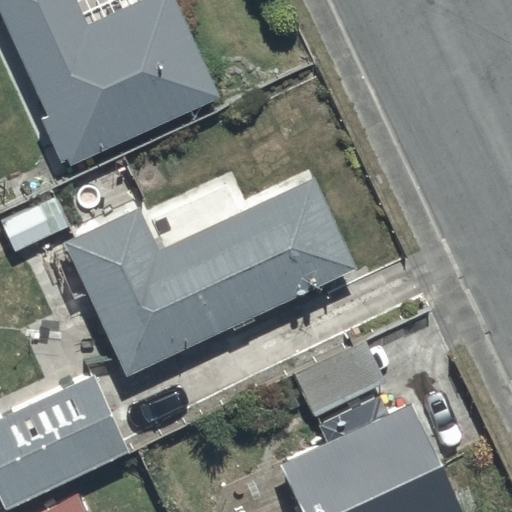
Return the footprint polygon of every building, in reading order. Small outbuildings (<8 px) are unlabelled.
[(63,152),(65,157),(214,90),(172,0),(116,0),(81,16),(73,0),(0,0),(0,19),(40,108),(33,112),(54,156),(63,152)] [(132,200),(57,236),(121,371),(351,262),(307,170),(233,205),(221,181),(141,219),(132,200)] [(0,252),(66,222),(51,190),(0,214),(0,252)] [(290,368),(309,411),(380,379),(361,337),(290,368)] [(0,409),(0,501),(124,444),(89,368),(0,409)] [(314,418),(321,433),(269,457),(292,505),(278,511),(449,511),(453,510),(403,397),(379,407),(372,392),(314,418)] [(19,511),(82,511),(72,488),(19,511)]
